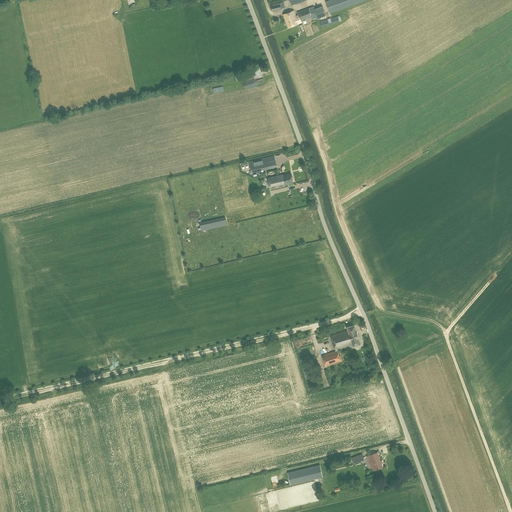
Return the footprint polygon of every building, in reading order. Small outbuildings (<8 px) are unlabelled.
[(330,14),(366,0),(330,0),(326,2),(330,14)] [(281,9),(280,3),(271,5),(272,11),(281,9)] [(309,8),(312,17),(312,19),(317,18),(314,9),(315,9),(314,6),(309,8)] [(323,6),(315,9),(314,9),(317,18),(318,19),(326,15),(323,6)] [(297,12),(298,15),(301,21),(312,17),(309,8),(297,12)] [(301,21),(298,15),(296,16),(294,11),(284,15),(288,27),(301,23),(301,21)] [(330,19),(328,20),(328,19),(320,21),(322,27),(340,22),(338,16),(330,19)] [(247,81),(244,81),(247,89),(257,86),(257,84),(265,82),(260,67),(244,73),(244,74),(246,77),(247,81)] [(274,157),(250,162),(252,171),(277,166),(274,157)] [(266,190),(263,172),(252,174),(253,181),(255,181),(256,188),(259,188),(259,191),(266,190)] [(286,185),(293,183),(291,173),(283,175),(283,174),(269,177),(272,189),(286,186),(286,185)] [(200,223),(201,231),(227,225),(225,217),(200,223)] [(347,346),(352,345),(353,347),(361,344),(355,325),(347,327),(348,331),(331,336),(335,350),(338,349),(347,346)] [(322,355),(326,367),(342,361),(338,351),(338,350),(336,351),(335,351),(322,355)] [(373,464),(375,470),(383,467),(380,461),(377,453),(367,456),(370,465),(373,464)] [(362,454),(351,458),(354,464),(364,460),(362,454)] [(290,485),(323,477),(320,465),(287,472),(290,485)]
